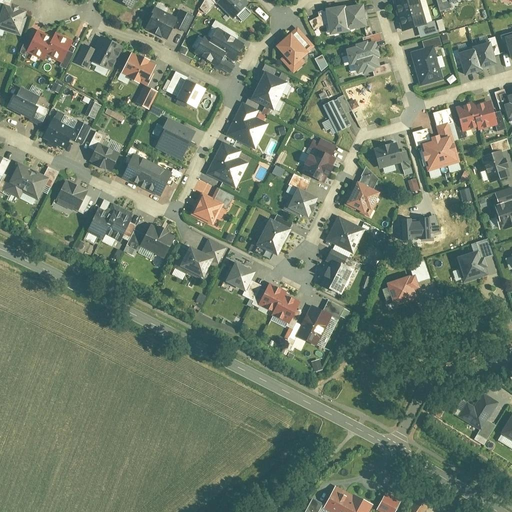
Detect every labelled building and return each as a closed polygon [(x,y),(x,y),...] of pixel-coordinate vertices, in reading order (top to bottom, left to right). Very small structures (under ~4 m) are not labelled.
[(113,0),(112,2),(131,11),(135,0),(113,0)] [(237,0),(223,0),(217,7),(231,22),(246,8),(237,0)] [(417,0),(409,3),(395,7),(402,34),(430,26),(422,0),(417,0)] [(450,7),(447,0),(435,0),(439,15),(451,12),(450,7)] [(205,1),(199,9),(205,13),(211,5),(205,1)] [(22,17),(3,11),(0,20),(0,30),(16,35),(22,17)] [(361,11),(345,13),(348,34),(364,32),(361,11)] [(348,34),(345,13),(344,12),(326,14),(327,16),(329,29),(330,39),(348,37),(348,34)] [(175,23),(156,14),(147,33),(165,42),(171,30),(175,23)] [(179,15),(175,23),(171,30),(185,37),(192,22),(179,15)] [(329,29),(327,16),(318,18),(319,22),(309,26),(313,35),(321,30),(329,29)] [(442,20),(436,21),(438,32),(444,31),(442,20)] [(296,33),(289,39),(306,57),(313,51),(296,33)] [(241,49),(217,35),(211,45),(204,41),(194,58),(216,70),(220,63),(222,58),(232,64),(241,49)] [(71,46),(55,38),(52,43),(37,36),(27,57),(42,64),(45,58),(61,66),(71,46)] [(306,57),(289,39),(276,51),(285,61),(281,65),(293,78),(304,68),(300,64),(306,57)] [(120,52),(101,43),(94,55),(90,63),(110,73),(120,52)] [(356,54),(347,56),(351,69),(355,68),(358,78),(378,72),(375,62),(378,61),(374,47),(367,49),(367,47),(355,51),(356,54)] [(90,63),(94,55),(83,49),(75,66),(86,71),(90,63)] [(495,69),(489,49),(473,54),(473,56),(479,74),(495,69)] [(431,52),(413,57),(421,87),(440,82),(431,52)] [(479,74),(473,56),(459,60),(464,79),(479,75),(479,74)] [(144,87),(154,68),(134,57),(124,76),(144,87)] [(322,57),(315,61),(319,68),(326,64),(322,57)] [(234,70),(220,63),(216,70),(214,73),(219,75),(220,74),(229,79),(234,70)] [(177,101),(185,86),(187,83),(175,78),(166,95),(177,101)] [(284,88),(265,78),(252,103),(272,113),(284,88)] [(203,95),(185,86),(177,101),(177,102),(195,112),(203,95)] [(141,87),(135,106),(149,110),(155,91),(141,87)] [(510,101),(498,104),(500,110),(506,108),(509,118),(511,116),(511,97),(510,98),(510,101)] [(37,109),(13,98),(8,108),(31,120),(30,122),(41,127),(49,112),(38,106),(37,109)] [(95,120),(100,106),(92,102),(86,117),(95,120)] [(350,129),(336,104),(325,110),(339,135),(350,129)] [(159,116),(161,111),(150,107),(148,112),(159,116)] [(485,107),(472,111),(478,131),(479,134),(492,130),(485,107)] [(471,108),(456,113),(463,135),(478,131),(472,111),(471,108)] [(253,123),(256,116),(243,110),(227,139),(254,153),(265,130),(253,123)] [(111,111),(108,116),(120,122),(123,117),(111,111)] [(89,130),(58,114),(45,139),(65,150),(71,140),(82,146),(89,130)] [(195,134),(172,122),(158,149),(181,161),(195,134)] [(440,146),(423,151),(429,173),(458,164),(448,127),(436,130),(440,146)] [(95,152),(98,146),(103,137),(95,133),(88,148),(95,152)] [(319,137),(314,146),(330,155),(335,146),(319,137)] [(118,155),(98,146),(95,152),(90,162),(110,172),(118,155)] [(401,166),(396,147),(374,153),(379,172),(401,166)] [(247,168),(236,163),(239,156),(222,148),(207,179),(235,193),(247,168)] [(333,164),(315,155),(304,175),(323,185),(333,164)] [(483,161),(491,185),(508,179),(500,156),(483,161)] [(171,175),(134,157),(123,179),(159,198),(171,175)] [(8,167),(1,163),(0,165),(0,180),(1,181),(8,167)] [(280,178),(283,170),(274,166),(270,174),(280,178)] [(42,181),(16,168),(2,195),(18,203),(21,195),(37,203),(40,196),(46,184),(42,181)] [(367,168),(357,177),(369,189),(378,180),(367,168)] [(47,171),(42,181),(46,184),(40,196),(47,199),(58,177),(47,171)] [(293,175),(289,182),(304,189),(308,183),(293,175)] [(416,179),(408,181),(410,192),(418,190),(416,179)] [(89,198),(66,187),(58,205),(80,216),(89,198)] [(378,196),(358,187),(348,208),(368,217),(378,196)] [(470,201),(470,191),(461,190),(461,194),(465,194),(464,201),(470,201)] [(219,195),(213,207),(219,210),(226,214),(232,201),(219,195)] [(316,204),(297,195),(288,213),(307,222),(316,204)] [(213,207),(202,201),(193,218),(211,228),(219,211),(219,210),(213,207)] [(511,204),(496,209),(502,230),(511,226),(511,204)] [(112,217),(99,211),(89,232),(103,239),(105,234),(120,241),(130,219),(115,212),(112,217)] [(431,239),(430,219),(418,220),(418,222),(410,222),(411,238),(419,237),(419,240),(431,239)] [(362,232),(339,221),(329,242),(351,253),(362,232)] [(269,225),(257,250),(276,260),(289,235),(269,225)] [(156,234),(150,231),(140,251),(163,262),(173,242),(166,239),(167,237),(157,231),(156,234)] [(211,263),(210,264),(217,268),(224,254),(207,245),(200,258),(211,263)] [(200,258),(189,253),(181,271),(202,281),(210,264),(211,263),(200,258)] [(477,257),(459,263),(465,283),(484,277),(477,257)] [(351,273),(331,264),(320,288),(340,297),(351,273)] [(235,269),(227,286),(244,295),(252,277),(235,269)] [(412,281),(389,289),(396,309),(419,302),(412,281)] [(261,307),(275,314),(283,297),(285,294),(270,287),(261,307)] [(298,304),(283,297),(275,314),(273,318),(288,325),(298,304)] [(330,317),(311,308),(296,337),(316,346),(330,317)] [(474,388),(456,416),(479,431),(485,421),(497,403),(474,388)] [(511,416),(498,436),(511,444),(511,416)] [(496,427),(485,421),(476,437),(486,443),(496,427)] [(368,511),(372,505),(335,485),(322,509),(326,511),(368,511)] [(395,511),(401,501),(385,493),(375,511),(376,511),(395,511)] [(420,493),(409,510),(412,511),(425,511),(432,501),(420,493)] [(318,511),(323,504),(312,498),(304,511),(318,511)]
